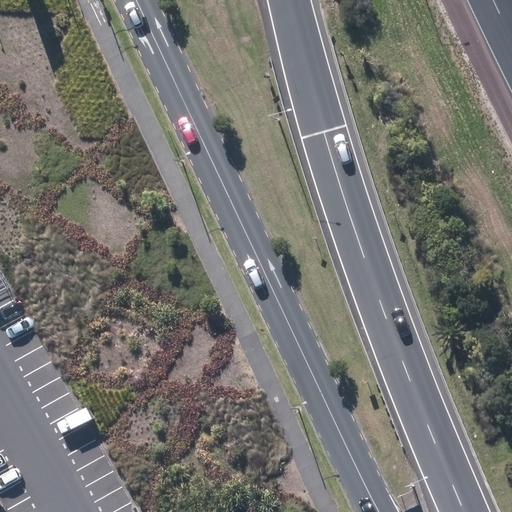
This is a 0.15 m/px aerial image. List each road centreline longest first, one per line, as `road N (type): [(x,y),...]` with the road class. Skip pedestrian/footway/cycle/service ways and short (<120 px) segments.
road 1 (unclassified): [(383,511),(353,464),(141,0)]
road 2 (motorway): [(461,511),(378,298),(286,0)]
